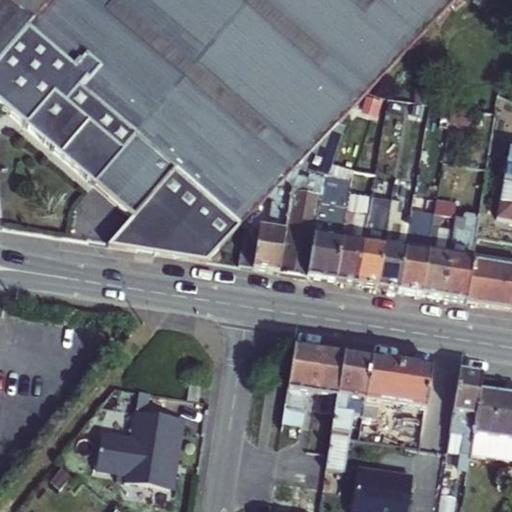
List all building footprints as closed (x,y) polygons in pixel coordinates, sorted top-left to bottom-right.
[(0,0),(0,132),(8,129),(10,126),(5,122),(11,116),(142,229),(185,180),(253,237),(293,195),(320,168),(322,166),(481,0),(0,0)] [(322,166),(320,168),(293,195),(305,199),(332,207),(340,171),(322,166)] [(332,207),(328,229),(318,288),(346,293),(361,213),(364,195),(367,176),(340,171),(332,207)] [(219,273),(253,237),(185,180),(142,229),(117,256),(219,273)] [(318,288),(328,229),(332,207),(305,199),(301,220),(290,284),(318,288)] [(381,217),(361,213),(346,293),(367,296),(381,217)] [(389,300),(403,220),(381,217),(367,296),(389,300)] [(254,239),(248,277),(290,284),(301,220),(283,218),(278,243),(254,239)] [(410,303),(420,245),(413,243),(415,229),(410,228),(411,221),(403,220),(389,300),(410,303)] [(464,252),(461,267),(455,310),(476,314),(483,273),(486,254),(491,227),(477,225),(476,231),(468,230),(464,252)] [(446,235),(434,307),(455,310),(461,267),(464,252),(456,250),(458,234),(454,233),(455,228),(447,227),(446,235)] [(423,230),(420,245),(410,303),(434,307),(446,235),(423,230)] [(476,314),(511,319),(511,277),(483,273),(476,314)] [(308,401),(342,406),(348,364),(298,356),(282,457),(302,460),(308,414),(310,411),(308,401)] [(342,406),(331,480),(347,482),(356,425),(381,429),(384,413),(430,420),(437,377),(348,363),(342,406)] [(486,386),(462,381),(453,439),(451,454),(465,457),(463,471),(472,473),(474,465),(484,398),(486,386)] [(190,383),(187,402),(198,403),(200,385),(190,383)] [(511,403),(484,398),(474,465),(511,471),(511,403)] [(105,444),(99,480),(128,485),(127,493),(173,500),(184,429),(138,422),(134,448),(105,444)] [(361,479),(355,511),(411,511),(415,488),(361,479)]
